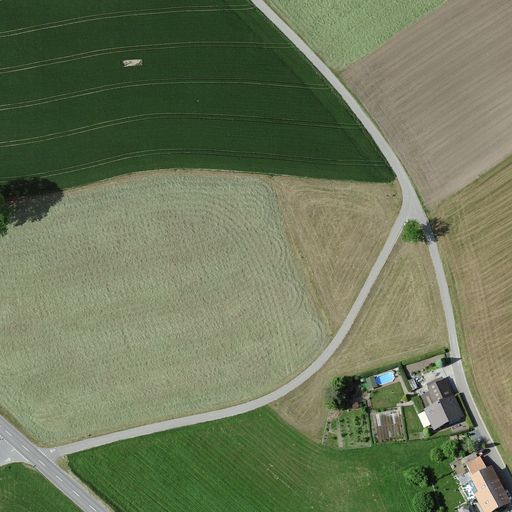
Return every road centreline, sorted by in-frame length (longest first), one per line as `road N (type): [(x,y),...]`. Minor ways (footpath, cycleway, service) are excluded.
road 1 (unclassified): [(27,452),(238,407),(297,382),(341,333),(411,199)]
road 2 (unclassified): [(411,199),(472,409),(511,493)]
road 3 (unclassified): [(253,0),(381,138),(411,199)]
